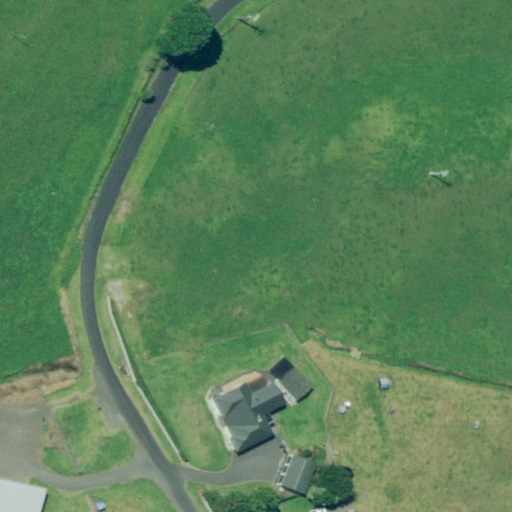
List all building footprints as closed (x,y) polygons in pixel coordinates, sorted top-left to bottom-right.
[(213,332),(206,334),(215,362),(222,360),(213,332)] [(311,388),(285,358),(270,371),(296,401),(311,388)] [(254,392),(250,384),(214,400),(235,451),(270,436),(260,413),(282,404),(274,384),(254,392)] [(112,442),(95,409),(59,428),(76,460),(112,442)] [(314,464),(292,455),(280,486),(301,495),(314,464)] [(36,511),(42,491),(0,481),(0,511),(36,511)]
